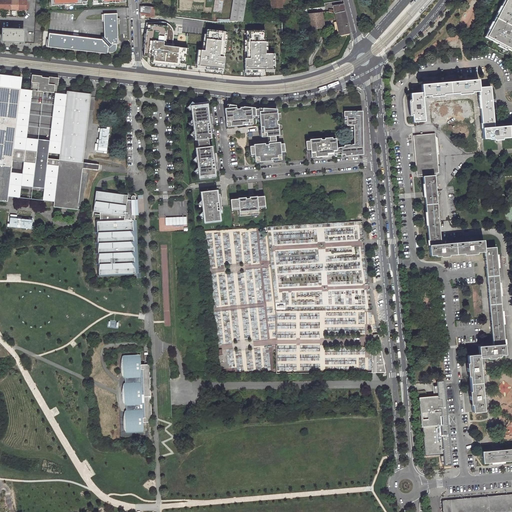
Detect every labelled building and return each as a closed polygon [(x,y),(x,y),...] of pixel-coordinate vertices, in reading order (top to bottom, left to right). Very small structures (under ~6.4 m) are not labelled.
[(28,0),(25,0),(25,2),(0,0),(0,9),(26,10),(26,9),(28,9),(28,0)] [(43,0),(36,0),(34,44),(41,44),(43,12),(43,0)] [(222,0),(214,0),(213,12),(221,13),(222,0)] [(245,0),(232,0),(230,19),(242,21),(245,0)] [(269,0),(269,8),(280,8),(280,4),(280,0),(269,0)] [(511,0),(504,0),(486,37),(511,51),(511,33),(510,32),(511,28),(511,0)] [(331,5),(332,10),(333,12),(344,10),(342,3),(331,5)] [(154,15),(155,8),(146,7),(140,8),(141,14),(147,14),(147,15),(154,15)] [(323,12),(307,13),(308,29),(324,28),(323,12)] [(114,47),(114,44),(117,44),(118,44),(117,14),(104,15),(104,37),(102,37),(101,40),(48,34),(47,48),(107,55),(108,53),(113,53),(114,53),(115,52),(116,51),(117,50),(117,49),(117,47),(115,47),(114,47)] [(167,23),(161,22),(146,22),(143,56),(151,57),(150,63),(180,65),(181,63),(187,64),(189,47),(172,45),(174,34),(173,31),(171,26),(167,23)] [(24,31),(3,30),(2,41),(23,42),(24,31)] [(264,30),(247,30),(247,36),(246,36),(246,39),(246,51),(246,58),(244,58),(244,72),(245,72),(260,72),(261,72),(261,69),(265,69),(273,68),(274,53),(267,53),(264,53),(264,41),(264,30)] [(199,48),(197,66),(203,67),(203,69),(222,71),(225,32),(207,31),(207,34),(205,48),(203,48),(199,48)] [(50,79),(42,78),(42,77),(35,76),(34,84),(31,83),(30,91),(32,91),(42,93),(44,93),(45,93),(55,94),(57,94),(57,86),(55,86),(55,79),(50,78),(50,79)] [(479,90),(479,80),(422,85),(422,93),(411,94),(412,107),(410,107),(411,111),(412,111),(413,123),(425,122),(423,97),(435,96),(435,98),(439,97),(439,96),(463,94),(463,95),(467,95),(467,93),(479,92),(483,138),(493,138),(493,140),(497,140),(497,138),(511,137),(511,125),(494,127),(491,89),(479,90)] [(0,201),(7,203),(8,197),(12,161),(24,163),(35,164),(33,176),(32,188),(44,189),(47,166),(58,167),(53,203),(53,208),(61,209),(61,205),(67,206),(66,210),(77,211),(82,170),(83,164),(91,98),(67,95),(58,161),(48,160),(50,142),(38,140),(36,152),(14,150),(20,90),(12,89),(9,82),(3,82),(2,88),(0,87),(0,201)] [(26,139),(32,91),(30,91),(20,90),(14,150),(36,152),(38,140),(26,139)] [(55,94),(50,142),(48,160),(58,161),(67,95),(57,94),(55,94)] [(209,178),(215,177),(211,145),(209,146),(208,138),(210,138),(207,101),(198,102),(198,105),(197,105),(192,101),(188,106),(191,108),(192,119),(190,121),(192,123),(193,130),(191,132),(194,135),(194,140),(197,139),(198,147),(195,147),(196,155),(194,157),(196,160),(197,166),(195,169),(198,171),(198,179),(204,178),(204,177),(209,177),(209,178)] [(228,108),(224,108),(226,126),(252,123),(252,118),(251,115),(255,115),(255,109),(254,107),(243,106),(243,107),(239,107),(239,108),(236,109),(235,105),(228,104),(228,108)] [(255,109),(255,115),(259,115),(259,118),(261,136),(267,136),(275,135),(278,135),(278,123),(276,124),(276,120),(277,120),(276,108),(258,108),(258,109),(255,109)] [(362,111),(343,112),(343,126),(353,125),(354,144),(340,146),(340,154),(340,156),(363,155),(362,111)] [(96,152),(106,153),(109,127),(98,126),(96,152)] [(310,157),(340,154),(340,146),(336,146),(335,138),(331,139),(331,137),(324,138),(324,139),(324,143),(320,143),(320,139),(320,138),(309,139),(309,140),(305,141),(306,149),(310,149),(310,157)] [(435,137),(415,139),(419,177),(422,177),(430,254),(439,253),(439,256),(443,256),(443,254),(468,252),(468,254),(471,254),(471,252),(484,251),(492,344),(478,346),(479,355),(467,356),(468,368),(467,369),(467,372),(468,372),(471,397),(469,397),(469,401),(471,400),(472,412),(484,411),(479,357),(491,356),(491,358),(495,358),(494,355),(504,354),(495,246),(484,247),(483,240),(441,243),(435,176),(436,176),(433,141),(437,140),(437,139),(435,137)] [(253,146),(249,146),(250,154),(254,154),(254,162),(281,159),(280,152),(284,151),(283,143),(279,143),(279,141),(275,142),(275,140),(268,141),(268,144),(264,145),(264,143),(253,144),(253,146)] [(12,161),(8,197),(19,199),(21,187),(32,188),(33,176),(22,175),(24,163),(12,161)] [(47,166),(44,189),(43,202),(53,203),(58,167),(47,166)] [(216,189),(200,191),(201,199),(199,201),(201,203),(202,210),(200,212),(202,214),(203,222),(209,222),(209,221),(213,221),(219,221),(216,189)] [(100,212),(100,220),(95,221),(96,238),(97,276),(136,274),(134,199),(135,199),(135,196),(134,195),(134,194),(133,194),(132,194),(131,194),(131,195),(131,196),(131,199),(127,199),(127,194),(98,191),(95,190),(93,211),(100,212)] [(237,199),(230,199),(231,208),(238,208),(238,210),(239,216),(258,214),(257,209),(265,209),(263,196),(256,197),(256,196),(249,197),(249,198),(245,198),(245,197),(237,198),(237,199)] [(31,229),(32,219),(16,218),(17,215),(9,214),(8,227),(31,229)] [(187,217),(166,218),(166,226),(187,225),(187,217)] [(385,373),(381,352),(377,348),(375,348),(375,349),(373,349),(373,354),(371,354),(371,373),(385,373)] [(151,368),(149,368),(149,363),(140,364),(139,354),(123,355),(122,355),(121,356),(120,366),(121,371),(122,376),(122,377),(124,378),(124,382),(123,383),(122,384),(121,390),(121,394),(122,400),(123,404),(124,405),(125,406),(126,410),(124,410),(124,412),(123,417),(122,420),(123,425),(124,431),(125,432),(128,432),(143,431),(143,422),(147,422),(147,432),(152,432),(151,417),(153,417),(153,408),(151,373),(151,368)] [(169,373),(151,373),(153,408),(171,408),(169,373)] [(434,397),(419,399),(424,455),(442,453),(443,456),(440,457),(440,463),(443,462),(444,466),(451,465),(448,425),(441,425),(440,417),(447,416),(444,381),(436,382),(437,386),(433,387),(434,397)] [(153,417),(171,416),(171,408),(153,408),(153,417)] [(511,448),(482,452),(483,463),(511,460),(511,448)] [(511,511),(511,497),(443,503),(444,511),(511,511)]
